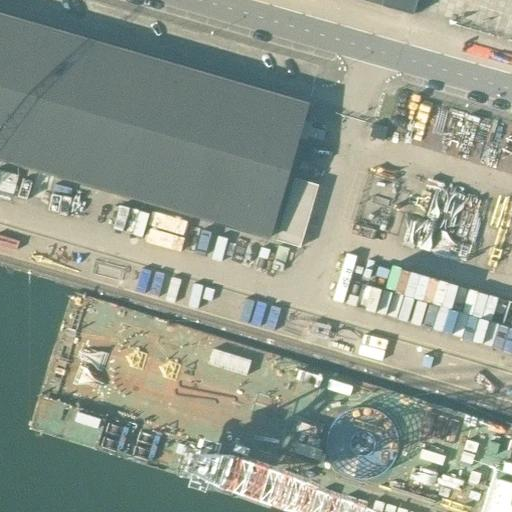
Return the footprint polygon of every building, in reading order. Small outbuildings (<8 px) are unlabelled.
[(360,0),(413,15),(417,0),(360,0)] [(307,105),(0,15),(0,161),(268,239),(286,177),(307,105)] [(372,124),(368,138),(382,142),(386,129),(376,126),(373,125),(372,124)] [(293,179),(276,241),(299,248),(317,186),(293,179)] [(347,306),(450,331),(461,284),(357,258),(355,268),(339,264),(330,297),(348,302),(347,306)]
